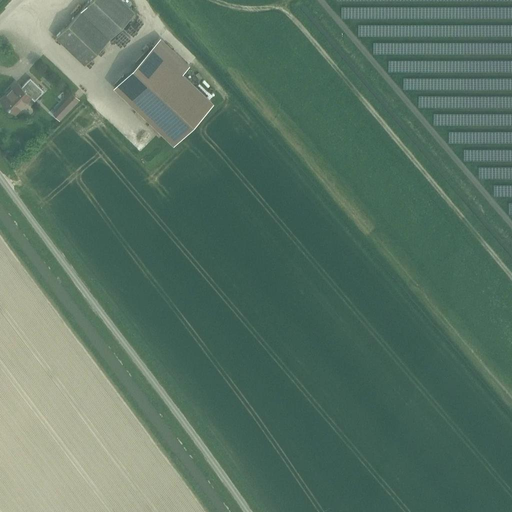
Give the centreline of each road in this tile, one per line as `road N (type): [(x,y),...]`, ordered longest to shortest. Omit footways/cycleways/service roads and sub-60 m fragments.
road 1 (track): [(511,274),(278,3),(247,9),(211,0)]
road 2 (unclassified): [(246,511),(0,177)]
